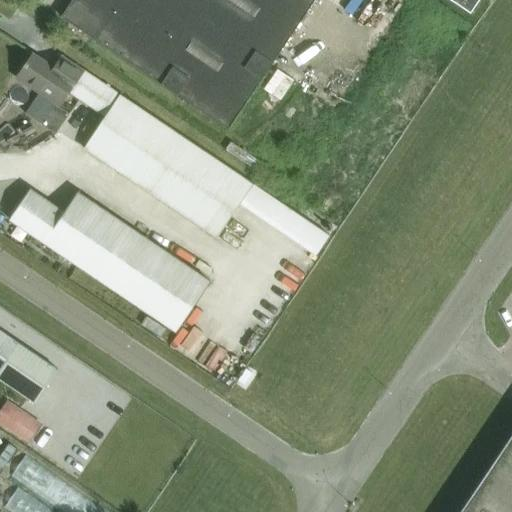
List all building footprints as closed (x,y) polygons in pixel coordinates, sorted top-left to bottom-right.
[(229,130),(316,0),(73,0),(62,17),(72,24),(95,40),(229,130)] [(479,0),(452,0),(472,12),(479,0)] [(33,53),(16,78),(39,93),(26,113),(56,133),(69,114),(60,107),(70,92),(84,71),(62,56),(54,68),(33,53)] [(217,238),(253,185),(84,71),(70,92),(105,116),(84,148),(217,238)] [(260,174),(265,166),(232,144),(227,152),(260,174)] [(9,219),(41,241),(177,332),(211,282),(77,192),(64,212),(30,189),(9,219)] [(58,370),(0,330),(0,379),(36,404),(58,370)] [(41,424),(6,401),(0,409),(0,423),(29,442),(41,424)] [(511,511),(511,437),(461,511),(511,511)]
